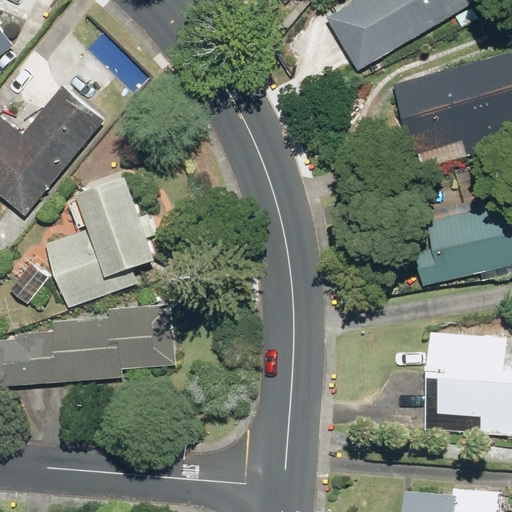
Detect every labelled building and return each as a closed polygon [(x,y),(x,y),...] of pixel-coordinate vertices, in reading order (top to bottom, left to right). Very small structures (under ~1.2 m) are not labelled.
[(356,0),(334,13),(366,67),(480,0),(356,0)] [(0,60),(23,44),(0,12),(0,60)] [(511,48),(401,81),(427,169),(511,143),(511,48)] [(6,108),(0,114),(0,180),(35,210),(113,118),(75,86),(35,132),(6,108)] [(105,223),(53,241),(75,305),(147,281),(141,263),(172,252),(144,170),(93,188),(105,223)] [(511,198),(416,220),(429,280),(511,261),(511,198)] [(53,276),(34,261),(13,290),(32,304),(53,276)] [(3,336),(6,382),(134,374),(134,366),(187,363),(183,299),(120,304),(120,313),(65,317),(65,327),(26,330),(26,335),(3,336)] [(511,334),(440,329),(433,428),(511,433),(511,334)] [(511,511),(511,495),(418,485),(415,511),(511,511)]
